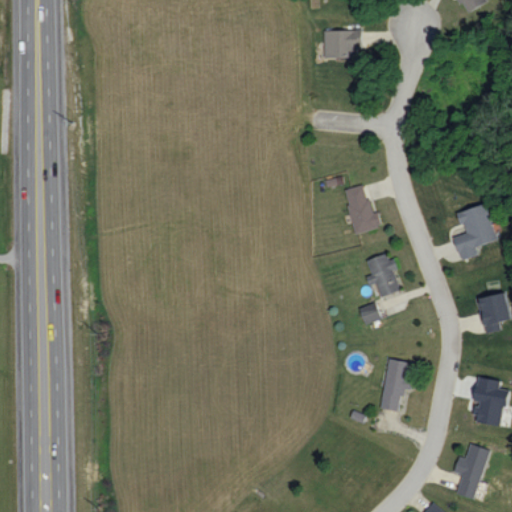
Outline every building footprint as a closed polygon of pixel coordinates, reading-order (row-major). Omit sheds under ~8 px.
[(488,0),(459,0),(467,13),(489,0),(488,0)] [(363,29),(325,30),(326,57),(359,56),(358,46),(363,46),(363,29)] [(346,188),(357,232),(383,225),(379,210),(373,212),(366,183),(346,188)] [(456,236),(462,259),(480,254),(478,245),(499,240),(489,203),(458,211),(461,222),(466,221),(468,233),(456,236)] [(377,282),(382,297),(402,289),(395,269),(397,268),(391,251),(368,259),(373,273),(367,275),(371,284),(377,282)] [(511,318),(511,309),(508,290),(479,297),(487,333),(503,329),(501,321),(511,318)] [(366,323),(383,318),(378,302),(361,307),(366,323)] [(382,407),(400,410),(404,388),(410,389),(415,361),(391,357),(382,407)] [(504,425),(510,389),(502,387),(503,379),(480,376),(475,402),(479,403),(476,421),(504,425)] [(492,449),(472,442),(467,458),(460,456),(455,471),(464,474),(458,492),(476,498),(492,449)]
